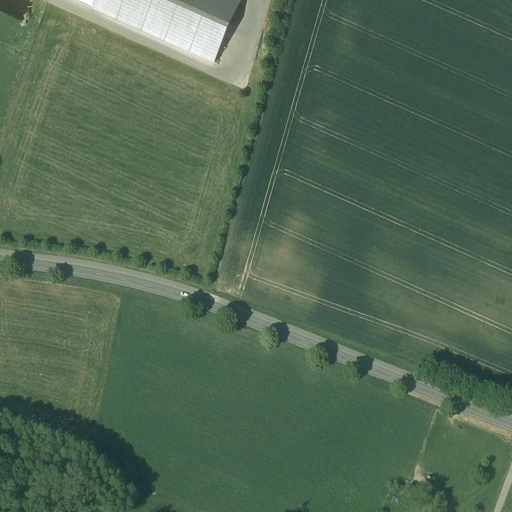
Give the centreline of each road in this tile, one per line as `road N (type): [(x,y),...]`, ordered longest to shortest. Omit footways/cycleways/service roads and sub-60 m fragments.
road 1 (tertiary): [(0,258),(170,289),(511,422)]
road 2 (track): [(0,419),(54,435),(94,460),(142,511)]
